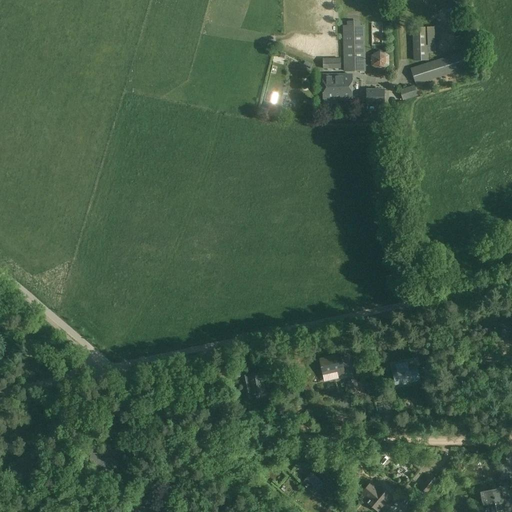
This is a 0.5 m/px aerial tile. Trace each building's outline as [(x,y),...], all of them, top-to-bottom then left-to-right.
[(372,23),(372,43),(380,43),(380,23),(372,23)] [(365,26),(343,26),(344,73),(353,74),(352,72),(366,72),(365,26)] [(412,28),(414,62),(429,61),(428,27),(412,28)] [(416,85),(479,65),(474,48),(410,68),(416,85)] [(323,69),(340,69),(340,60),(323,60),(323,69)] [(338,77),(333,77),(333,74),(333,72),(323,72),(324,96),(324,106),(338,106),(338,101),(338,96),(338,77)] [(333,77),(338,77),(338,96),(338,101),(353,101),(353,74),(344,73),(333,74),(333,77)] [(418,95),(415,86),(399,91),(403,100),(418,95)] [(384,91),(367,91),(367,105),(384,105),(384,91)] [(511,318),(505,321),(505,322),(495,324),(498,338),(510,335),(510,338),(511,337),(511,318)] [(344,356),(324,361),(328,378),(348,373),(344,356)] [(413,371),(413,373),(397,376),(399,387),(403,386),(403,385),(407,385),(408,389),(419,387),(417,379),(423,378),(422,369),(413,371)] [(256,374),(257,377),(259,376),(259,380),(249,382),(250,388),(251,387),(253,398),(268,395),(265,379),(263,373),(256,374)] [(347,382),(351,393),(352,393),(353,395),(359,392),(359,391),(360,390),(356,379),(347,382)] [(102,469),(114,470),(115,461),(91,459),(90,470),(96,470),(96,473),(101,473),(102,469)] [(35,460),(17,464),(20,476),(25,475),(24,471),(37,469),(35,460)] [(326,485),(315,475),(305,487),(317,497),(326,486),(333,492),(338,486),(330,480),(326,485)] [(427,479),(420,489),(428,494),(434,484),(427,479)] [(378,511),(391,497),(380,488),(378,490),(371,484),(362,494),(370,500),(367,503),(368,504),(369,504),(378,511)] [(481,492),(483,505),(495,503),(496,511),(510,509),(508,495),(500,496),(499,488),(481,492)] [(403,497),(412,505),(417,499),(409,491),(403,497)]
